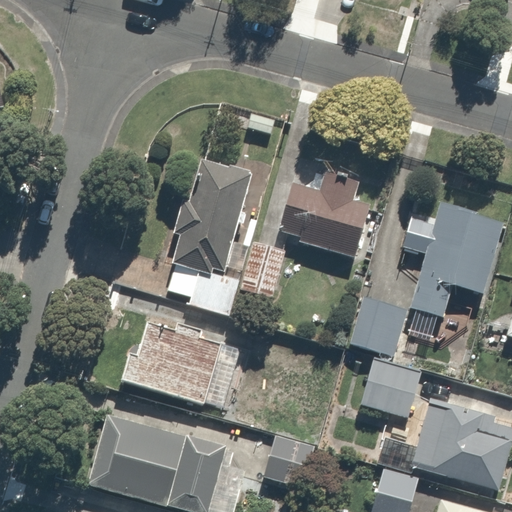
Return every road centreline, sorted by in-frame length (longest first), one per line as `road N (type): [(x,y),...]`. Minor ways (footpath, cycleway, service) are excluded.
road 1 (residential): [(0,411),(111,11)]
road 2 (residential): [(511,121),(111,11)]
